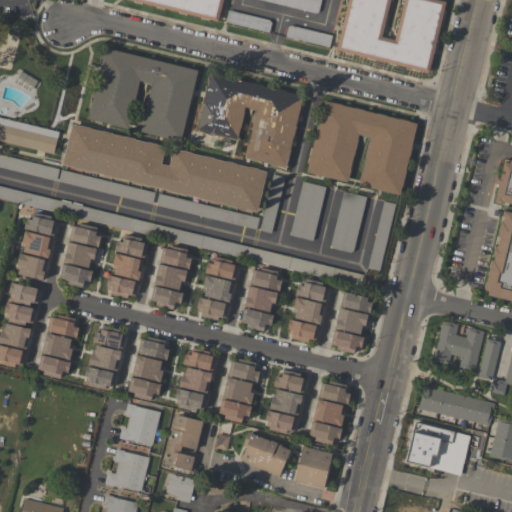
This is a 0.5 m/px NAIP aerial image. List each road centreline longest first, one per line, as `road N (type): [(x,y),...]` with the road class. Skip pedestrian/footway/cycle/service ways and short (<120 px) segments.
road 1 (tertiary): [(479,0),(357,511)]
road 2 (residential): [(64,24),(98,20),(453,107)]
road 3 (residential): [(46,298),(386,380)]
